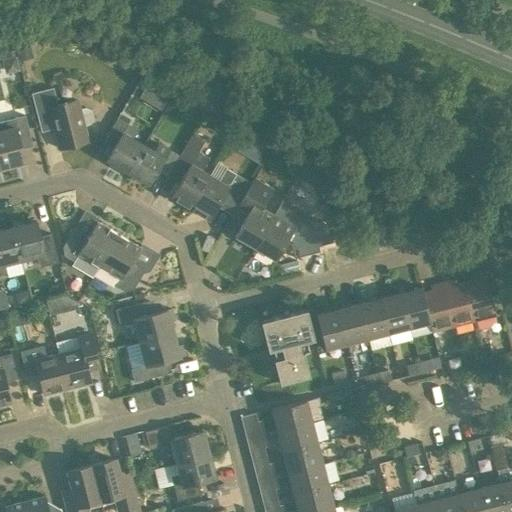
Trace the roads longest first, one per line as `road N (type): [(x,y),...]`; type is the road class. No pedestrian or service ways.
road 1 (residential): [(201,308),(185,244),(78,180),(0,199)]
road 2 (residential): [(201,308),(438,247)]
road 3 (secondary): [(511,60),(361,0)]
road 4 (residential): [(72,440),(223,401)]
